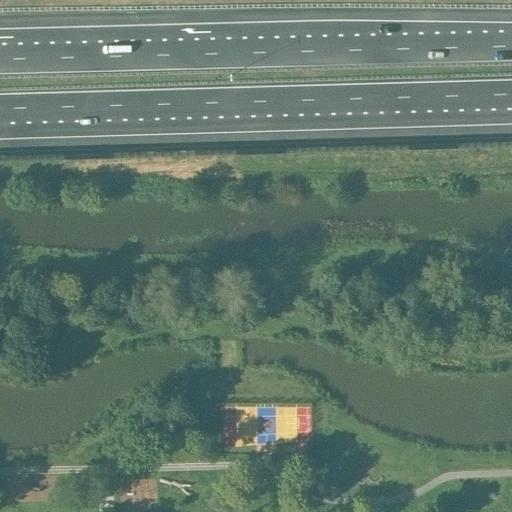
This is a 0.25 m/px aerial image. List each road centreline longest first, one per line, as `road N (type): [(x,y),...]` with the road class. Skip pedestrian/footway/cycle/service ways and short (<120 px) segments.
road 1 (motorway): [(0,109),(511,94)]
road 2 (motorway): [(511,46),(0,59)]
